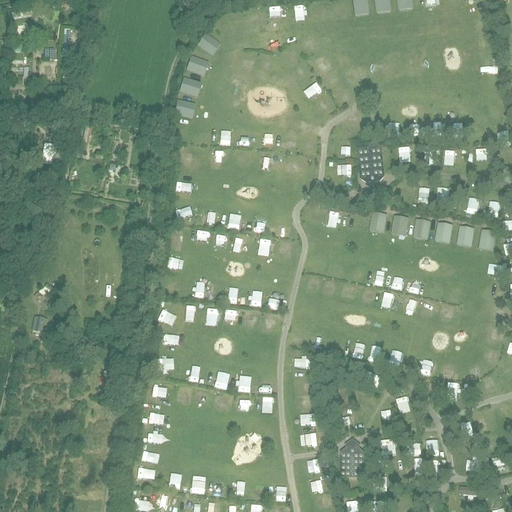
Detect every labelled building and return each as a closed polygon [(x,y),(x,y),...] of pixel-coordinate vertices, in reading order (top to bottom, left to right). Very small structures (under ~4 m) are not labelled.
[(360,12),(359,0),(350,0),(351,12),(360,12)] [(384,0),(376,0),(377,11),(385,11),(384,0)] [(400,10),(399,0),(389,0),(390,11),(400,10)] [(300,5),(289,6),(290,18),(301,17),(300,5)] [(270,9),(273,20),(285,17),(283,6),(270,9)] [(259,11),(251,13),(254,24),(261,22),(259,11)] [(232,31),(243,27),(238,16),(228,20),(232,31)] [(488,18),(479,18),(480,31),(489,31),(488,18)] [(213,31),(209,38),(221,46),(225,40),(213,31)] [(314,39),(305,45),(311,55),(321,49),(314,39)] [(201,49),(198,55),(210,63),(214,56),(201,49)] [(286,62),(297,62),(297,50),(286,51),(286,62)] [(248,55),(248,71),(257,71),(257,61),(259,61),(259,55),(248,55)] [(330,61),(317,64),(320,74),(333,70),(330,61)] [(190,71),(199,75),(203,65),(194,62),(190,71)] [(329,90),(342,84),(338,74),(325,80),(329,90)] [(199,98),(202,87),(186,84),(184,94),(199,98)] [(338,98),(343,107),(351,103),(345,93),(338,98)] [(335,100),(326,104),(331,116),(340,112),(335,100)] [(195,119),(195,109),(187,109),(186,118),(195,119)] [(247,145),(255,146),(257,131),(249,130),(247,145)] [(205,134),(204,144),(214,144),(215,134),(205,134)] [(269,137),(269,152),(279,152),(279,137),(269,137)] [(299,154),(299,144),(289,144),(289,154),(299,154)] [(357,149),(360,179),(366,184),(378,183),(384,177),(381,147),(357,149)] [(406,167),(415,167),(414,152),(406,153),(406,167)] [(204,158),(204,172),(217,171),(216,158),(204,158)] [(224,160),(224,173),(234,173),(234,167),(237,167),(237,160),(224,160)] [(253,168),(255,169),(255,162),(242,161),(242,175),(253,175),(253,168)] [(261,164),(261,177),(271,177),(271,164),(261,164)] [(278,166),(279,178),(289,177),(289,166),(278,166)] [(313,208),(310,220),(321,222),(323,211),(313,208)] [(186,212),(179,215),(183,224),(190,221),(186,212)] [(209,225),(218,225),(219,212),(210,212),(209,225)] [(340,227),(341,213),(333,213),(332,227),(340,227)] [(238,228),(238,215),(227,215),(226,228),(238,228)] [(246,217),(245,230),(256,230),(257,217),(246,217)] [(351,230),(359,232),(362,220),(353,219),(351,230)] [(275,233),(275,222),(265,222),(265,232),(275,233)] [(279,236),(291,236),(291,223),(279,223),(279,236)] [(396,227),(395,238),(405,239),(406,228),(396,227)] [(432,238),(424,229),(417,236),(424,245),(432,238)] [(202,233),(202,244),(211,244),(211,232),(202,233)] [(183,247),(183,235),(172,234),(171,246),(183,247)] [(220,235),(219,247),(230,248),(231,236),(220,235)] [(437,236),(437,247),(447,247),(447,236),(437,236)] [(239,239),(239,250),(248,250),(248,239),(239,239)] [(267,245),(266,256),(278,256),(278,246),(267,245)] [(287,247),(286,253),(296,255),(298,249),(287,247)] [(178,275),(182,266),(172,262),(168,271),(178,275)] [(313,279),(310,296),(320,298),(323,281),(313,279)] [(180,296),(181,285),(168,283),(166,294),(180,296)] [(335,285),(335,295),(344,295),(344,285),(335,285)] [(211,295),(211,286),(201,286),(201,296),(211,295)] [(349,288),(348,303),(359,304),(360,289),(349,288)] [(424,299),(424,289),(414,288),(413,298),(424,299)] [(49,289),(44,295),(49,299),(54,293),(49,289)] [(232,303),(244,304),(244,292),(232,291),(232,303)] [(367,306),(378,309),(381,294),(370,292),(367,306)] [(437,304),(443,305),(446,295),(440,294),(437,304)] [(393,314),(401,315),(403,298),(394,298),(393,314)] [(463,310),(464,299),(453,298),(453,309),(463,310)] [(409,302),(408,317),(418,318),(419,303),(409,302)] [(427,321),(439,322),(439,306),(428,306),(427,321)] [(207,325),(217,326),(219,310),(209,309),(207,325)] [(226,311),(226,322),(237,321),(237,311),(226,311)] [(448,311),(448,323),(458,323),(458,311),(448,311)] [(176,326),(179,319),(166,312),(162,319),(176,326)] [(247,326),(258,326),(257,315),(247,315),(247,326)] [(277,329),(278,318),(267,317),(266,328),(277,329)] [(32,332),(44,334),(47,320),(35,318),(32,332)] [(302,343),(311,344),(313,331),(304,330),(302,343)] [(166,346),(182,346),(183,337),(166,336),(166,346)] [(326,350),(327,344),(316,342),(315,347),(326,350)] [(338,357),(348,357),(348,346),(339,346),(338,357)] [(163,361),(164,372),(178,372),(178,361),(163,361)] [(311,373),(310,363),(298,364),(300,375),(311,373)] [(223,385),(223,368),(213,368),(213,384),(223,385)] [(199,380),(200,370),(190,369),(190,380),(199,380)] [(490,386),(497,382),(489,370),(483,374),(490,386)] [(232,377),(232,389),(242,390),(242,377),(232,377)] [(506,382),(497,386),(501,395),(510,391),(506,382)] [(269,397),(279,396),(278,386),(268,387),(269,397)] [(191,404),(195,389),(185,387),(181,402),(191,404)] [(492,401),(498,392),(492,388),(486,397),(492,401)] [(196,408),(207,410),(210,393),(199,391),(196,408)] [(156,394),(156,403),(165,404),(166,394),(156,394)] [(219,396),(218,412),(230,413),(231,396),(219,396)] [(268,400),(267,415),(276,415),(276,400),(268,400)] [(410,401),(403,403),(407,419),(414,417),(410,401)] [(388,420),(397,420),(397,409),(388,409),(388,420)] [(166,425),(166,415),(152,415),(152,425),(166,425)] [(305,429),(320,429),(320,417),(305,418),(305,429)] [(360,423),(345,425),(347,434),(362,431),(360,423)] [(485,441),(493,438),(490,428),(481,431),(485,441)] [(364,480),(364,454),(356,447),(348,447),(346,449),(340,453),(339,479),(364,480)] [(147,457),(158,458),(159,449),(148,448),(147,457)] [(511,463),(498,467),(500,476),(511,473),(511,463)] [(314,465),(315,478),(324,478),(323,464),(314,465)] [(140,483),(148,481),(146,472),(137,474),(140,483)] [(198,476),(192,490),(199,492),(205,478),(198,476)] [(320,494),(329,491),(325,480),(316,483),(320,494)] [(218,482),(216,497),(226,499),(228,483),(218,482)] [(249,500),(249,486),(239,486),(239,500),(249,500)] [(260,489),(261,503),(270,503),(270,488),(260,489)] [(291,505),(291,489),(279,489),(279,505),(291,505)] [(170,499),(171,499),(171,493),(163,492),(162,505),(169,506),(170,499)] [(145,511),(148,511),(154,506),(141,494),(134,502),(145,511)] [(471,510),(471,496),(462,496),(461,510),(471,510)] [(185,499),(186,511),(194,511),(195,505),(198,505),(197,498),(185,499)] [(324,511),(326,511),(335,511),(333,500),(322,502),(324,511)] [(211,501),(210,511),(219,511),(221,502),(211,501)]
